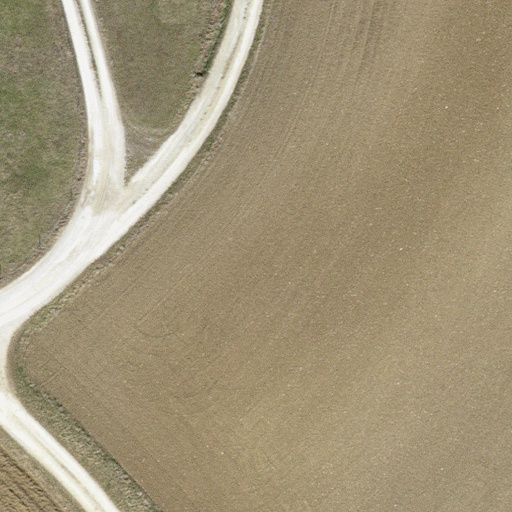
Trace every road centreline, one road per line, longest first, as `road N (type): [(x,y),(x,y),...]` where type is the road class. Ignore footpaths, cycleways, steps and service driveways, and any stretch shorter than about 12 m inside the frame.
road 1 (track): [(239,0),(202,122),(0,323)]
road 2 (track): [(116,213),(73,0)]
road 3 (track): [(0,409),(120,511)]
